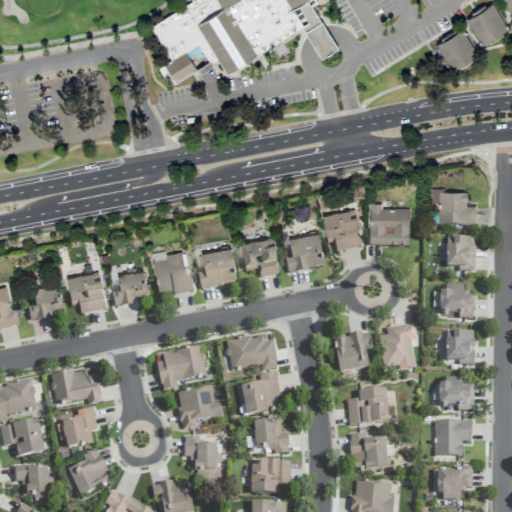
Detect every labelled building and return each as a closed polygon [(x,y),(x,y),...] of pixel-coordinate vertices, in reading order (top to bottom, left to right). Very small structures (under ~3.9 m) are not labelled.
[(217,62),(197,75),(195,70),(173,83),(162,64),(170,59),(149,26),(190,0),(214,0),(220,8),(193,24),(217,62)] [(225,74),(301,26),(320,57),(335,47),(309,6),(315,2),(313,0),(214,0),(220,8),(193,24),(217,62),(225,74)] [(511,0),(502,0),(510,17),(511,16),(511,0)] [(478,44),(506,31),(492,2),(464,16),(478,44)] [(451,72),(477,56),(461,28),(434,44),(451,72)] [(474,227),(475,206),(466,206),(466,191),(430,190),(430,204),(438,204),(438,227),(474,227)] [(408,247),(408,209),(380,209),(380,204),(369,203),(368,247),(408,247)] [(336,253),(360,248),(351,209),(320,216),(327,245),(334,243),(336,253)] [(290,258),(284,259),(287,274),(323,268),(317,233),(287,238),(290,258)] [(278,276),(273,244),(266,245),(265,238),(239,243),(244,273),(258,270),(259,279),(278,276)] [(446,271),(474,271),(474,240),(446,239),(446,271)] [(199,289),(234,285),(230,249),(198,253),(200,274),(197,274),(199,289)] [(157,298),(191,293),(190,279),(185,279),(181,252),(164,254),(165,259),(152,261),(157,298)] [(146,297),(142,271),(115,275),(118,291),(111,292),(114,308),(134,305),(132,299),(146,297)] [(103,312),(99,279),(92,280),(92,273),(65,277),(68,305),(78,304),(79,315),(103,312)] [(62,311),(57,285),(26,291),(32,322),(49,319),(48,314),(62,311)] [(9,313),(5,287),(0,287),(0,330),(18,328),(16,312),(9,313)] [(410,341),(416,340),(414,326),(385,329),(386,336),(378,337),(382,371),(413,367),(410,341)] [(473,365),(474,333),(446,332),(445,364),(473,365)] [(368,371),(365,350),(371,349),(369,335),(334,339),(338,374),(368,371)] [(226,342),(230,373),(276,367),(273,342),(265,343),(264,337),(226,342)] [(156,364),(160,392),(177,389),(175,382),(211,376),(208,359),(202,360),(201,349),(161,355),(162,363),(156,364)] [(85,401),(86,406),(100,404),(93,369),(50,377),(55,407),(85,401)] [(259,377),(260,384),(240,388),(245,416),(281,409),(274,374),(259,377)] [(439,379),(440,407),(457,407),(457,412),(473,411),(472,388),(461,388),(460,378),(439,379)] [(0,423),(7,422),(5,414),(43,407),(38,385),(31,387),(30,381),(0,387),(0,423)] [(181,432),(195,429),(194,422),(222,417),(217,394),(213,395),(211,387),(174,394),(181,432)] [(348,425),(387,424),(386,391),(355,392),(355,401),(347,401),(348,425)] [(76,413),(78,421),(60,424),(65,449),(90,444),(88,430),(95,429),(92,410),(76,413)] [(253,423),(255,449),(271,447),(271,456),(288,454),(287,434),(280,435),(279,421),(253,423)] [(11,446),(14,459),(43,454),(37,422),(0,429),(0,433),(3,448),(11,446)] [(434,457),(462,457),(462,442),(471,442),(470,422),(434,422),(434,457)] [(386,470),(385,440),(364,441),(364,435),(349,436),(350,471),(386,470)] [(183,458),(189,458),(189,472),(197,472),(196,486),(217,486),(218,446),(200,446),(200,438),(183,437),(183,458)] [(84,464),(66,472),(78,498),(111,483),(96,450),(81,457),(84,464)] [(250,495),(278,495),(278,488),(290,488),(290,463),(251,462),(250,495)] [(442,502),(460,501),(459,491),(470,491),(469,467),(455,468),(455,472),(436,472),(437,495),(441,495),(442,502)] [(161,511),(192,511),(186,480),(151,487),(154,503),(159,502),(161,511)] [(391,511),(392,500),(389,500),(390,484),(353,482),(351,511),(391,511)] [(149,511),(112,490),(103,505),(108,507),(104,511),(149,511)] [(285,511),(286,504),(250,503),(250,511),(285,511)]
